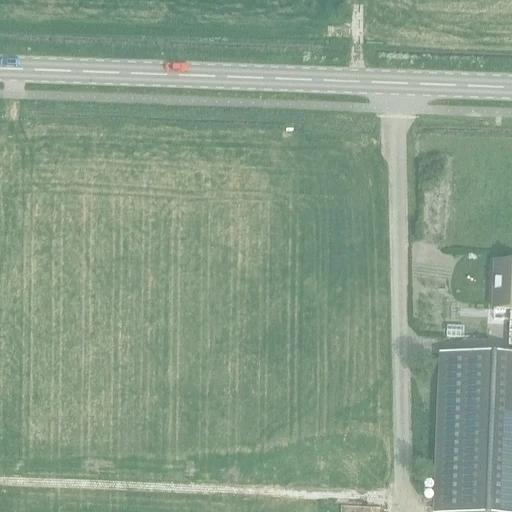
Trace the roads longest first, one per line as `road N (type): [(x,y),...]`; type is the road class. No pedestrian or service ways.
road 1 (secondary): [(511,86),(0,68)]
road 2 (track): [(403,494),(0,479)]
